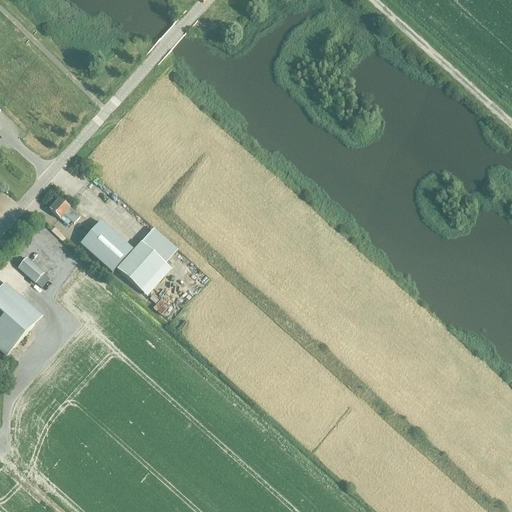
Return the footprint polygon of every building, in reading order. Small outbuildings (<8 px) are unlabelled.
[(74,225),(80,218),(59,200),(49,211),(59,220),(64,216),(74,225)] [(101,222),(80,246),(112,274),(133,251),(101,222)] [(141,244),(117,271),(147,298),(171,271),(141,244)] [(35,284),(43,290),(51,281),(44,275),(26,259),(18,269),(35,284)] [(0,351),(7,357),(42,317),(5,284),(0,289),(0,351)] [(162,299),(154,306),(161,314),(169,307),(162,299)]
